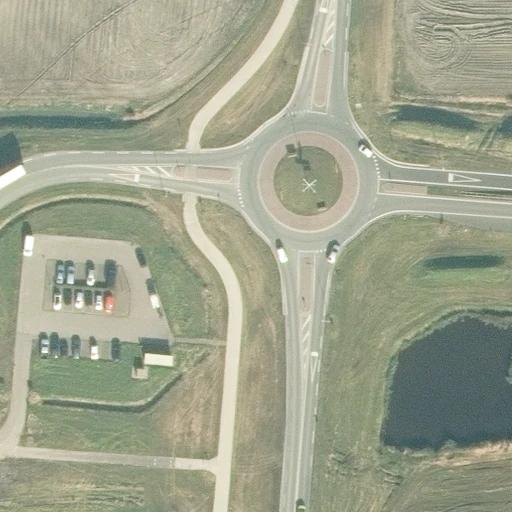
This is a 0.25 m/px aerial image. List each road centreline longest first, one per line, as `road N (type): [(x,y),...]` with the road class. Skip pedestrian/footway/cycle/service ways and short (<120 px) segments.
road 1 (primary): [(284,237),(295,380),(287,511)]
road 2 (primary): [(301,511),(323,239)]
road 3 (motorway): [(360,208),(511,212)]
road 4 (secondary): [(251,156),(123,158),(104,166)]
road 5 (secondary): [(104,166),(121,176),(247,194)]
road 6 (motorway): [(511,183),(365,167)]
road 7 (primary): [(332,127),(341,0)]
road 8 (primary): [(322,0),(297,122)]
